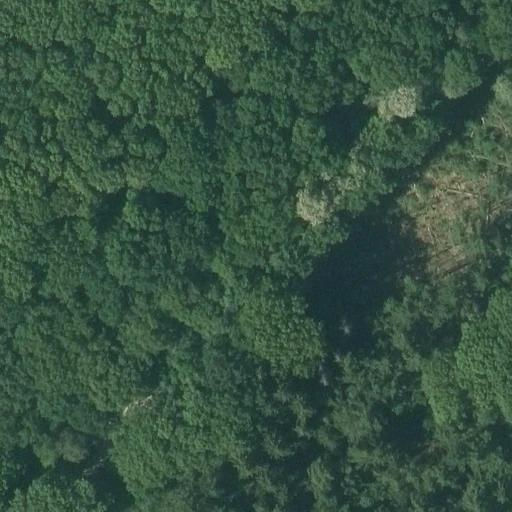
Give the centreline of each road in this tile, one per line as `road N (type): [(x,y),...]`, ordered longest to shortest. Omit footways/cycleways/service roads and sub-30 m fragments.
road 1 (track): [(129,426),(511,37)]
road 2 (track): [(129,426),(0,226)]
